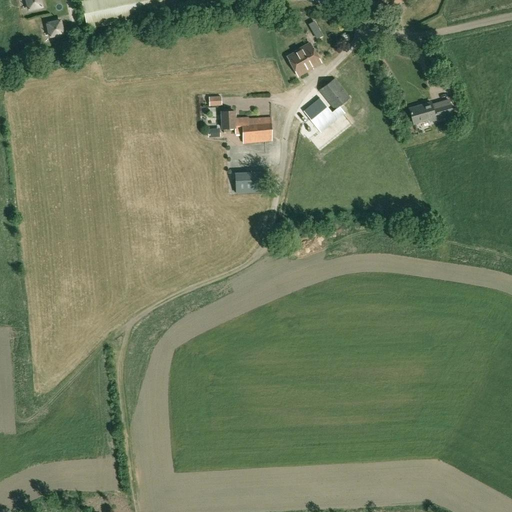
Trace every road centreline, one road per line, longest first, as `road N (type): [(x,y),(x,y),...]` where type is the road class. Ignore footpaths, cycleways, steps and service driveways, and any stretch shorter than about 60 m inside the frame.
road 1 (unclassified): [(265,242),(297,104),(368,28)]
road 2 (track): [(131,323),(253,260),(265,242)]
road 3 (track): [(131,323),(37,417)]
